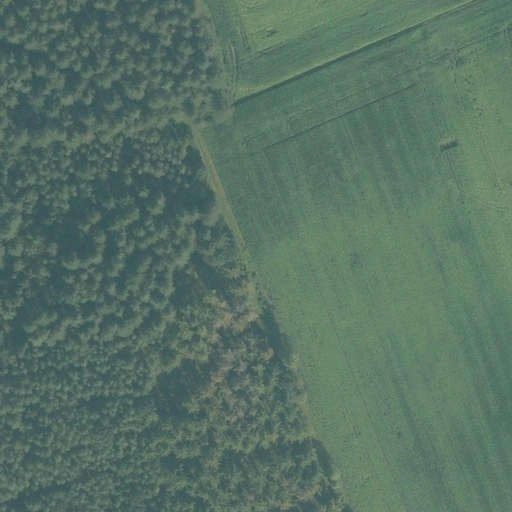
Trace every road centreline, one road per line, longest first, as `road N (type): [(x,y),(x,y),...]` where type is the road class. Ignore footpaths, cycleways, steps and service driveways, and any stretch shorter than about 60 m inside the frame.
road 1 (track): [(171,116),(329,511)]
road 2 (track): [(189,0),(206,46),(205,71),(171,116),(0,146)]
